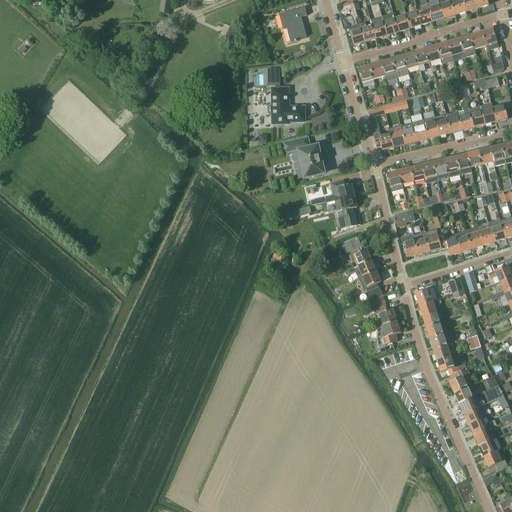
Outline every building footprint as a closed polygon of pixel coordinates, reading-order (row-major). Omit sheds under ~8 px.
[(455,17),(449,0),(443,0),(445,5),(439,7),(443,20),(455,17)] [(466,13),(461,0),(449,0),(455,17),(466,13)] [(461,0),(466,13),(477,10),(474,0),(461,0)] [(474,0),(477,10),(488,7),(486,0),(474,0)] [(439,7),(438,1),(427,5),(428,10),(432,23),(443,20),(439,7)] [(357,18),(352,3),(341,6),(341,9),(339,10),(341,18),(344,28),(348,27),(345,17),(345,14),(345,12),(349,11),(351,12),(353,19),(355,26),(348,28),(353,47),(365,43),(359,25),(357,18)] [(306,17),(304,8),(278,15),(282,30),(286,29),(290,44),(298,42),(297,40),(306,38),(301,18),(306,17)] [(432,23),(428,10),(417,13),(421,27),(432,23)] [(421,27),(417,13),(406,17),(410,30),(421,27)] [(395,20),(394,20),(393,15),(382,18),(387,37),(399,33),(395,20)] [(410,30),(406,17),(395,20),(399,33),(410,30)] [(387,37),(382,18),(370,21),(376,40),(387,37)] [(376,40),(370,21),(372,27),(366,28),(365,24),(359,25),(365,43),(376,40)] [(496,44),(493,30),(481,34),(485,47),(496,44)] [(485,47),(481,34),(470,37),(474,50),(485,47)] [(474,50),(470,37),(459,41),(464,59),(475,56),(474,50)] [(464,59),(459,41),(448,44),(453,62),(464,59)] [(453,62),(448,44),(436,47),(442,66),(453,62)] [(442,66),(436,47),(425,51),(429,64),(440,61),(442,66)] [(429,64),(425,51),(414,54),(420,72),(424,71),(423,66),(429,64)] [(420,72),(414,54),(403,57),(407,70),(418,67),(419,72),(420,72)] [(407,70),(403,57),(392,61),(397,79),(408,76),(406,71),(407,70)] [(397,79),(392,61),(380,64),(386,82),(397,79)] [(493,73),(504,70),(502,63),(491,67),(493,73)] [(386,82),(380,64),(369,67),(373,81),(384,77),(386,83),(386,82)] [(373,81),(369,67),(358,71),(361,84),(373,81)] [(279,70),(266,70),(266,82),(279,82),(279,70)] [(491,80),(485,82),(486,87),(487,90),(493,88),(491,80)] [(467,86),(462,87),(465,97),(470,95),(467,86)] [(288,108),(288,89),(271,89),(271,106),(269,106),(267,108),(267,113),(269,115),(271,115),(271,125),(288,125),(288,123),(304,123),(303,108),(288,108)] [(481,113),(479,107),(468,110),(473,129),(484,126),(481,113)] [(507,121),(504,107),(492,110),(496,124),(507,121)] [(384,115),(383,109),(368,113),(369,119),(384,115)] [(473,129),(468,110),(463,112),(464,117),(458,119),(462,132),(473,129)] [(496,124),(492,110),(481,113),(484,126),(496,124)] [(458,119),(457,114),(446,116),(450,135),(462,132),(458,119)] [(450,135),(446,116),(434,119),(435,124),(439,138),(450,135)] [(434,119),(423,122),(428,141),(439,138),(435,124),(434,119)] [(428,141),(423,122),(411,125),(416,144),(428,141)] [(416,144),(411,125),(400,127),(402,133),(405,146),(416,144)] [(405,146),(402,133),(390,136),(393,149),(405,146)] [(380,138),(379,134),(373,135),(376,150),(381,148),(382,152),(393,149),(390,136),(380,138)] [(267,144),(266,136),(258,136),(258,144),(267,144)] [(307,139),(283,145),(285,155),(298,152),(304,179),(323,175),(321,165),(320,158),(319,158),(317,148),(309,149),(309,148),(307,139)] [(511,144),(501,147),(504,160),(504,161),(505,165),(511,163),(511,144)] [(501,147),(489,150),(493,163),(494,168),(505,165),(504,161),(504,160),(501,147)] [(493,163),(489,150),(478,153),(481,166),(493,163)] [(481,166),(478,153),(467,156),(472,174),(470,169),(481,166)] [(472,174),(467,156),(455,158),(460,177),(472,174)] [(460,177),(455,158),(444,161),(448,179),(449,179),(449,180),(460,177)] [(448,179),(444,161),(432,164),(437,183),(438,183),(437,182),(443,181),(448,179)] [(437,183),(432,164),(421,167),(425,181),(431,179),(432,184),(437,183)] [(425,181),(421,167),(410,170),(413,183),(425,181)] [(413,183),(410,170),(399,173),(402,186),(413,183)] [(402,186),(399,173),(387,176),(390,189),(402,186)] [(353,198),(351,186),(344,188),(343,182),(329,186),(332,197),(324,199),(325,203),(326,204),(353,198)] [(466,199),(464,190),(459,191),(460,195),(453,197),(454,202),(461,200),(466,199)] [(356,209),(353,198),(326,204),(327,208),(335,206),(337,215),(343,214),(344,217),(337,219),(340,230),(357,226),(353,210),(356,209)] [(319,199),(310,201),(311,208),(320,206),(320,205),(319,200),(319,199)] [(400,205),(401,213),(408,211),(407,204),(400,205)] [(309,208),(299,210),(300,217),(311,214),(309,208)] [(409,223),(407,214),(394,217),(395,224),(405,222),(405,224),(409,223)] [(511,219),(511,218),(500,222),(506,240),(511,238),(511,221),(511,219)] [(506,240),(500,222),(499,222),(501,227),(490,230),(494,244),(506,240)] [(490,230),(488,224),(482,226),(483,227),(477,229),(483,247),(494,244),(490,230)] [(483,247),(477,229),(478,234),(468,238),(472,251),(483,247)] [(444,241),(442,235),(437,236),(436,231),(424,234),(426,240),(430,254),(447,250),(445,245),(445,242),(444,242),(444,241)] [(468,238),(467,238),(466,232),(455,236),(461,254),(472,251),(468,238)] [(461,254),(455,236),(454,236),(455,237),(449,239),(449,241),(445,242),(445,245),(447,250),(449,258),(461,254)] [(418,257),(413,238),(413,237),(400,240),(402,246),(403,246),(406,260),(418,257)] [(426,240),(419,242),(418,237),(413,238),(418,257),(430,254),(426,240)] [(362,252),(357,239),(341,245),(341,246),(336,248),(337,252),(343,249),(345,255),(347,254),(351,263),(350,263),(353,269),(346,272),(348,277),(359,271),(358,268),(371,262),(366,251),(362,252)] [(273,259),(268,269),(278,274),(283,264),(280,263),(283,256),(276,252),(273,259)] [(375,273),(371,262),(358,268),(359,271),(362,278),(358,280),(375,273)] [(511,278),(511,277),(508,268),(495,273),(488,276),(490,280),(497,278),(499,284),(511,278)] [(380,284),(375,273),(358,280),(363,291),(365,290),(366,293),(369,301),(365,302),(365,304),(382,298),(381,296),(377,285),(380,284)] [(477,292),(472,275),(465,277),(470,294),(477,292)] [(511,291),(511,278),(499,284),(503,293),(504,295),(511,291)] [(464,292),(461,279),(448,283),(452,296),(464,292)] [(436,301),(433,290),(429,291),(415,296),(419,307),(432,303),(436,301)] [(503,293),(497,296),(498,300),(505,297),(508,306),(511,304),(511,291),(504,295),(503,293)] [(386,313),(382,298),(365,304),(368,313),(373,311),(375,317),(379,315),(382,327),(396,323),(392,311),(386,313)] [(434,308),(439,306),(437,301),(436,301),(432,303),(419,307),(422,318),(436,314),(434,308)] [(439,325),(436,314),(422,318),(426,329),(439,325)] [(399,334),(396,323),(382,327),(377,329),(376,347),(382,347),(384,346),(397,342),(395,336),(399,334)] [(443,335),(439,325),(426,329),(429,340),(448,335),(448,334),(443,335)] [(476,337),(474,331),(465,334),(467,340),(471,338),(476,337)] [(452,346),(448,335),(429,340),(433,352),(452,346)] [(480,348),(476,337),(471,338),(475,350),(480,348)] [(450,358),(455,356),(452,346),(433,352),(437,363),(450,359),(450,358)] [(484,359),(480,348),(475,350),(473,350),(477,361),(484,359)] [(454,369),(450,359),(437,363),(440,374),(447,371),(450,377),(467,370),(464,365),(454,369)] [(470,384),(472,383),(467,370),(450,377),(452,382),(449,384),(454,395),(471,387),(470,384)] [(488,380),(485,381),(490,390),(497,387),(493,377),(488,380)] [(472,399),(469,394),(473,392),(471,387),(454,395),(459,405),(472,399)] [(503,398),(498,389),(498,388),(488,392),(493,402),(497,400),(503,398)] [(508,408),(503,398),(497,400),(502,411),(508,408)] [(481,408),(481,407),(476,409),(472,399),(459,405),(463,416),(481,408)] [(486,419),(481,408),(463,416),(468,427),(486,419)] [(511,421),(511,417),(511,416),(502,421),(504,425),(511,421)] [(491,429),(486,419),(468,427),(473,438),(491,429)] [(491,442),(496,440),(491,429),(473,438),(478,448),(491,442)] [(496,453),(491,442),(478,448),(483,459),(496,453)] [(507,468),(504,462),(500,463),(496,453),(483,459),(488,470),(492,468),(495,474),(507,468)] [(489,479),(495,489),(501,486),(495,476),(489,479)] [(511,511),(511,507),(506,496),(502,499),(505,503),(498,507),(501,511),(511,511)]
